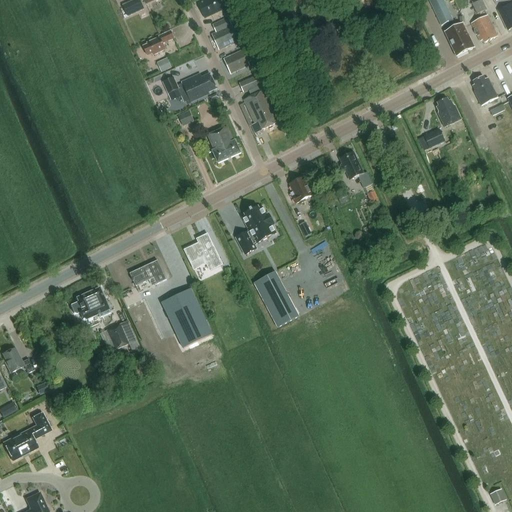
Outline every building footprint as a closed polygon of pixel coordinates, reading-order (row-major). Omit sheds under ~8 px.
[(140,0),(138,0),(124,6),(129,17),(145,10),(140,0)] [(206,19),(225,10),(223,7),(226,6),(223,0),(207,0),(199,4),(206,19)] [(442,25),(453,19),(443,0),(430,0),(442,25)] [(482,0),(481,0),(472,5),(477,15),(488,10),(482,0)] [(511,4),(499,11),(509,31),(511,29),(511,4)] [(477,36),(478,37),(481,42),(484,41),(486,44),(499,37),(488,16),(472,24),(476,31),(475,33),(477,36)] [(226,48),(232,45),(232,46),(243,41),(237,28),(233,29),(229,19),(215,25),(218,33),(214,35),(221,49),(226,47),(226,48)] [(459,32),(469,51),(475,48),(464,24),(457,28),(458,30),(461,29),(462,31),(459,32)] [(457,57),(469,51),(459,32),(462,31),(461,29),(458,30),(457,28),(446,33),(457,57)] [(161,38),(148,44),(149,45),(144,48),(148,57),(153,55),(154,56),(167,50),(164,44),(175,39),(172,32),(160,37),(161,38)] [(232,75),(251,66),(250,63),(252,62),(248,53),(246,54),(244,51),(225,60),(225,61),(229,69),(232,75)] [(168,59),(161,62),(165,71),(172,68),(168,59)] [(201,75),(184,83),(193,102),(210,95),(209,93),(217,89),(211,75),(203,79),(201,75)] [(257,76),(240,83),(244,91),(261,84),(257,76)] [(489,79),(486,80),(485,77),(474,82),(476,85),(474,87),(476,91),(476,92),(483,107),(499,98),(489,79)] [(170,81),(164,84),(169,95),(178,91),(180,90),(178,86),(175,79),(170,81)] [(273,113),(275,112),(265,92),(245,101),(256,124),(260,122),(263,131),(278,124),(273,113)] [(440,104),(441,107),(438,108),(440,113),(440,115),(446,128),(463,120),(456,107),(454,106),(452,101),(449,103),(448,100),(440,104)] [(494,117),(507,111),(505,105),(491,112),(494,117)] [(190,111),(179,116),(184,127),(195,122),(190,111)] [(219,164),(242,154),(237,142),(235,142),(228,128),(209,137),(216,151),(214,152),(219,164)] [(511,128),(503,132),(511,153),(511,128)] [(429,149),(445,142),(439,130),(423,137),(429,149)] [(354,153),(341,159),(344,165),(342,166),(346,173),(348,172),(352,181),(359,178),(359,177),(365,175),(354,153)] [(300,181),(291,185),(295,192),(297,197),(294,198),(297,205),(302,203),(303,204),(308,202),(307,200),(315,196),(306,178),(305,178),(303,177),(300,179),(300,181)] [(368,195),(372,203),(379,200),(375,192),(368,195)] [(249,232),(237,239),(246,256),(257,250),(255,245),(257,244),(256,244),(270,236),(266,229),(272,226),(274,225),(269,215),(266,216),(263,209),(259,210),(258,208),(246,215),(247,217),(244,219),(248,226),(249,225),(252,231),(249,233),(249,232)] [(306,223),(300,226),(306,239),(313,236),(306,223)] [(357,233),(355,236),(357,240),(360,241),(363,240),(365,237),(364,233),(360,232),(357,233)] [(224,265),(209,235),(199,240),(200,244),(186,251),(192,264),(205,257),(212,271),(224,265)] [(159,261),(131,274),(137,287),(150,281),(152,287),(158,284),(158,285),(168,280),(159,261)] [(230,268),(226,270),(230,280),(235,278),(230,268)] [(276,273),(254,284),(278,329),(300,317),(276,273)] [(111,311),(101,288),(77,299),(79,303),(72,306),(76,313),(78,314),(81,313),(84,320),(86,319),(87,321),(100,315),(101,317),(111,313),(110,311),(111,311)] [(185,349),(215,335),(193,289),(163,303),(185,349)] [(122,323),(107,329),(116,350),(130,344),(122,323)] [(130,344),(135,355),(142,352),(138,341),(130,344)] [(12,374),(26,367),(29,374),(36,371),(30,359),(24,363),(17,349),(4,355),(9,364),(7,365),(12,374)] [(45,383),(39,386),(43,395),(49,392),(45,383)] [(0,412),(4,419),(18,411),(14,403),(0,410),(0,412)] [(37,426),(4,443),(14,461),(39,448),(34,440),(52,430),(43,413),(33,418),(37,426)] [(497,506),(507,501),(502,490),(492,495),(497,506)] [(33,511),(29,511),(49,511),(41,494),(28,500),(33,511)]
